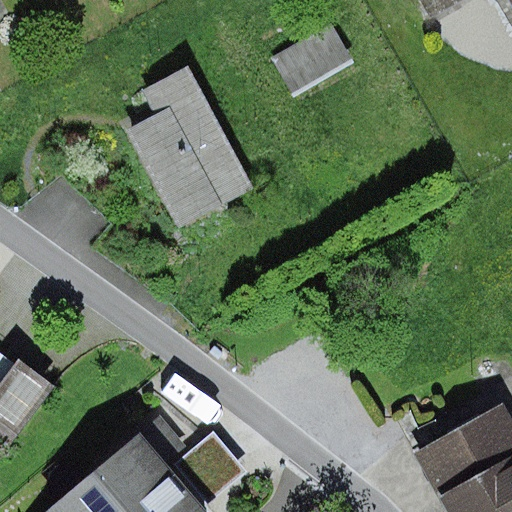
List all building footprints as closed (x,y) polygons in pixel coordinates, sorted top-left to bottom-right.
[(2,0),(0,0),(0,43),(19,34),(2,0)] [(511,0),(426,0),(436,16),(463,0),(511,0)] [(300,86),(362,52),(340,13),(279,47),(300,86)] [(170,124),(136,140),(184,240),(267,200),(202,65),(152,88),(170,124)] [(0,418),(16,430),(55,376),(18,350),(0,374),(0,418)] [(511,511),(511,422),(433,466),(458,511),(511,511)] [(239,511),(175,434),(80,511),(239,511)]
